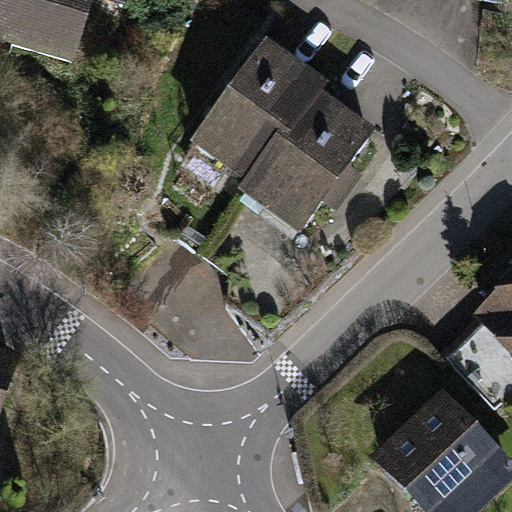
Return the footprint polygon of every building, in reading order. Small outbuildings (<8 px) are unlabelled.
[(99,0),(0,0),(0,51),(78,74),(97,7),(99,0)] [(134,0),(99,0),(97,7),(129,17),(134,0)] [(332,93),(272,49),(195,155),(255,199),(326,101),(332,93)] [(383,145),(326,101),(255,199),(249,203),(305,246),(383,145)] [(172,242),(204,264),(235,218),(203,196),(172,242)] [(235,218),(204,264),(233,284),(265,238),(235,218)] [(511,291),(445,357),(496,409),(511,392),(511,291)] [(0,444),(22,371),(0,364),(0,444)] [(489,511),(511,490),(511,475),(440,402),(371,470),(412,511),(489,511)]
